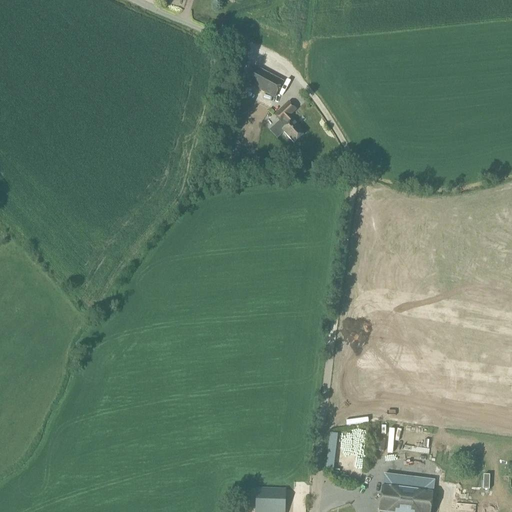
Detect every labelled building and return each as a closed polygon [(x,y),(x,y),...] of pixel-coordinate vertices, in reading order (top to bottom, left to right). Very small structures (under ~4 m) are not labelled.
[(246,83),(274,98),(282,83),(254,68),(246,83)] [(281,123),(278,125),(283,130),(282,131),(294,145),(304,135),(292,121),(294,119),(291,116),(297,111),(288,102),(274,116),(281,123)] [(386,311),(387,305),(370,302),(369,308),(386,311)] [(365,437),(375,327),(345,324),(341,358),(355,359),(348,436),(365,437)] [(399,445),(425,447),(427,417),(435,418),(437,391),(431,390),(433,367),(400,365),(394,441),(399,442),(399,445)] [(480,477),(454,474),(453,489),(479,492),(480,477)] [(430,511),(434,481),(385,475),(380,511),(430,511)] [(256,511),(284,511),(285,490),(256,489),(256,511)]
